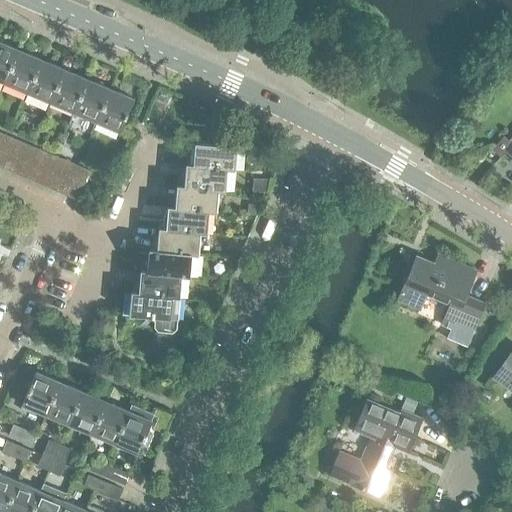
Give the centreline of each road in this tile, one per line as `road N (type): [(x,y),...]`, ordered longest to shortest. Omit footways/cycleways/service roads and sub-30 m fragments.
road 1 (residential): [(163,511),(325,127)]
road 2 (tertiary): [(35,0),(325,127)]
road 3 (residential): [(51,212),(0,342)]
road 4 (tertiary): [(325,127),(440,191)]
